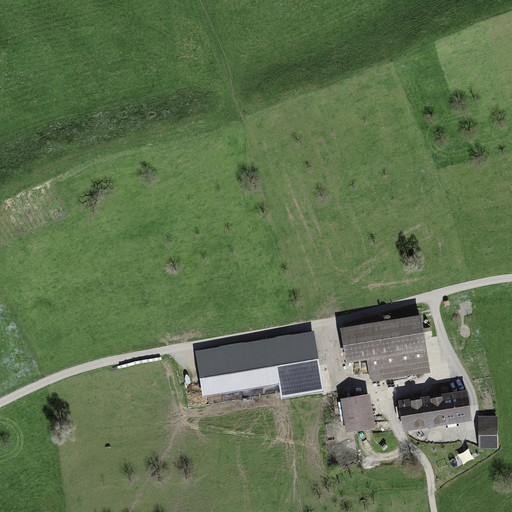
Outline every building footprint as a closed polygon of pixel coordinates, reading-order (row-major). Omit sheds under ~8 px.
[(420,318),(343,331),(348,362),(369,358),(373,381),(428,371),(420,318)] [(319,392),(310,337),(201,356),(207,397),(283,384),(286,397),(319,392)] [(431,375),(422,376),(423,387),(432,386),(431,375)] [(468,394),(403,404),(406,428),(465,419),(464,407),(469,406),(468,394)] [(365,397),(346,400),(349,420),(345,421),(347,431),(370,427),(365,397)] [(497,418),(481,418),(481,446),(497,446),(497,418)] [(459,456),(463,464),(472,459),(468,451),(459,456)]
